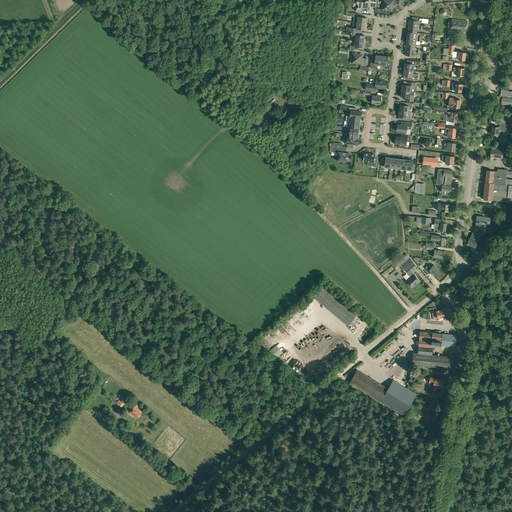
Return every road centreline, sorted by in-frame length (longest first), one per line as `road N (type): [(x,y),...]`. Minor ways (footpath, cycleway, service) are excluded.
road 1 (track): [(364,511),(325,432),(266,405),(113,296),(67,298),(26,354),(42,511)]
road 2 (residential): [(460,270),(487,0)]
road 3 (tertiary): [(460,270),(468,361),(438,511)]
road 4 (track): [(173,511),(355,359)]
road 5 (track): [(410,312),(296,191)]
road 6 (residential): [(355,359),(460,270)]
road 7 (unknown): [(461,219),(406,212),(382,178),(386,147)]
